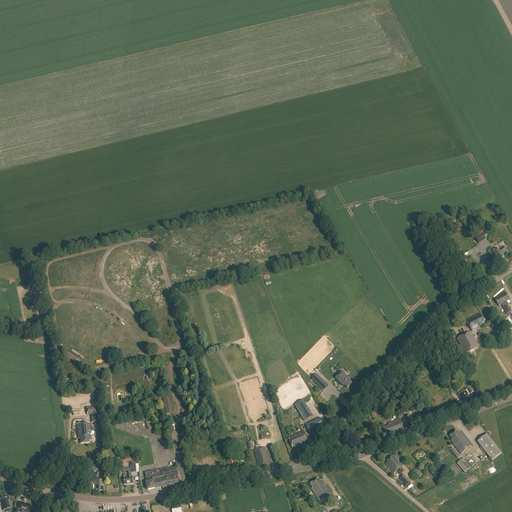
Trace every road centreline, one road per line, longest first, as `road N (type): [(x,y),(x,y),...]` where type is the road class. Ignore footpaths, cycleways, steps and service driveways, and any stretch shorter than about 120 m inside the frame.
road 1 (tertiary): [(335,431),(459,304),(511,268)]
road 2 (tertiary): [(53,494),(146,497),(283,472)]
road 3 (tertiary): [(361,456),(511,398)]
